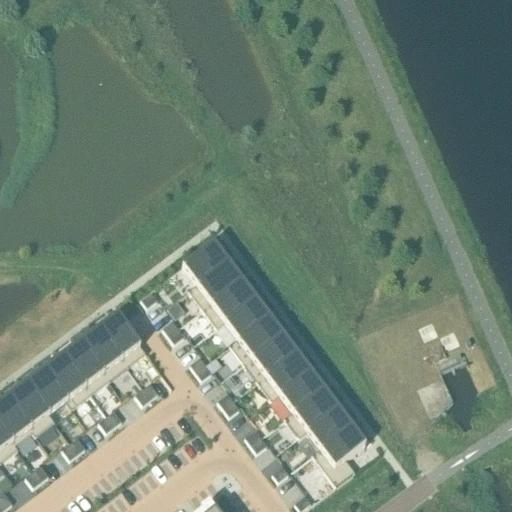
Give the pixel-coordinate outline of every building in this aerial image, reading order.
[(212,250),(181,273),(195,291),(187,297),(195,291),(195,292),(226,269),(212,250)] [(195,291),(187,297),(201,316),(240,287),(226,269),(195,292),(195,291)] [(240,287),(201,316),(216,335),(223,329),(223,328),(253,305),(240,287)] [(151,298),(140,306),(146,314),(156,306),(151,298)] [(253,305),(223,328),(223,329),(236,346),(236,347),(267,324),(253,305)] [(116,321),(97,336),(126,374),(145,360),(116,321)] [(236,346),(228,352),(242,371),(281,342),(267,324),(236,347),(236,346)] [(172,326),(161,334),(167,342),(178,334),(172,326)] [(178,334),(167,342),(173,350),(183,342),(178,334)] [(97,336),(79,349),(107,388),(126,374),(97,336)] [(281,342),(242,371),(256,389),(294,360),(281,342)] [(79,349),(60,363),(89,401),(107,388),(79,349)] [(294,360),(256,389),(270,408),(278,402),(278,401),(308,378),(294,360)] [(199,362),(189,370),(194,378),(205,370),(199,362)] [(60,363),(42,377),(65,407),(64,408),(70,416),(89,401),(60,363)] [(205,370),(194,378),(200,386),(211,378),(205,370)] [(42,377),(24,390),(47,421),(48,420),(64,408),(65,407),(42,377)] [(308,378),(278,401),(278,402),(291,419),(322,397),(308,378)] [(149,389),(141,395),(149,405),(157,399),(149,389)] [(24,390),(6,404),(32,439),(31,439),(34,443),(54,428),(48,420),(47,421),(24,390)] [(141,395),(133,400),(141,411),(149,405),(141,395)] [(291,419),(283,424),(298,444),(306,438),(305,438),(336,415),(322,397),(291,419)] [(227,399),(216,407),(222,415),(233,407),(227,399)] [(6,404),(0,408),(0,434),(13,452),(14,452),(31,439),(32,439),(6,404)] [(233,407),(222,415),(228,422),(238,415),(233,407)] [(336,415),(305,438),(306,438),(318,455),(319,456),(349,433),(336,415)] [(113,416),(105,422),(113,432),(120,427),(113,416)] [(105,422),(97,428),(105,438),(113,432),(105,422)] [(318,455),(310,461),(334,492),(353,478),(345,466),(363,453),(364,452),(349,433),(319,456),(318,455)] [(0,434),(0,468),(17,456),(14,452),(13,452),(0,434)] [(254,435),(243,443),(249,451),(260,443),(254,435)] [(76,443),(68,449),(76,460),(84,454),(76,443)] [(260,443),(249,451),(255,459),(266,451),(260,443)] [(68,449),(61,455),(68,466),(76,460),(68,449)] [(40,471),(32,477),(40,487),(48,482),(40,471)] [(281,472),(271,480),(277,487),(287,479),(281,472)] [(32,477),(24,483),(32,493),(40,487),(32,477)] [(3,498),(0,500),(0,510),(1,511),(7,511),(11,509),(3,498)] [(304,501),(293,509),(295,511),(305,511),(310,509),(304,501)]
